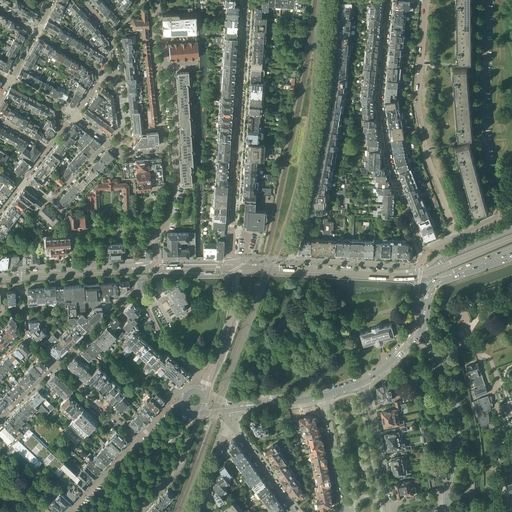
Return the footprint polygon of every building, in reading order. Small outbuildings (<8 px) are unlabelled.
[(16,0),(12,8),(16,10),(21,3),(18,1),(19,0),(16,0)] [(16,10),(21,13),(27,4),(24,2),(25,0),(24,0),(22,0),(21,3),(16,10)] [(102,0),(96,6),(99,9),(105,4),(108,1),(106,0),(105,0),(103,2),(102,0)] [(120,11),(122,13),(123,14),(132,1),(130,0),(127,0),(124,3),(119,8),(118,8),(120,11)] [(456,9),(456,10),(471,10),(470,0),(455,0),(456,5),(458,5),(458,9),(457,9),(456,9)] [(21,13),(25,16),(29,8),(30,7),(28,5),(29,3),(30,2),(28,1),(27,4),(21,13)] [(67,11),(67,10),(68,9),(69,8),(70,8),(68,7),(67,9),(64,7),(65,5),(58,1),(56,5),(67,11)] [(99,9),(102,13),(108,7),(107,5),(109,3),(108,2),(109,2),(108,1),(105,4),(99,9)] [(25,16),(29,18),(34,11),(31,9),(34,5),(32,3),(30,7),(29,8),(25,16)] [(67,12),(69,14),(78,6),(75,3),(73,5),(70,8),(69,8),(68,9),(67,10),(69,11),(67,12)] [(54,9),(63,14),(64,11),(66,12),(67,11),(56,5),(54,9)] [(108,7),(102,13),(105,16),(114,8),(113,7),(111,5),(108,7)] [(34,11),(29,18),(34,21),(38,13),(36,12),(39,7),(37,6),(34,11)] [(74,15),(74,14),(80,9),(78,6),(69,14),(70,15),(73,13),(74,15)] [(105,16),(108,19),(114,14),(112,12),(116,9),(117,7),(116,6),(114,8),(105,16)] [(180,14),(181,33),(182,33),(183,33),(183,36),(185,36),(185,33),(195,33),(196,33),(196,32),(196,26),(196,23),(195,17),(195,16),(195,13),(192,13),(192,9),(192,8),(180,9),(180,14)] [(52,13),(62,18),(63,19),(65,15),(63,14),(54,9),(52,13)] [(73,19),(71,21),(71,22),(82,12),(80,9),(74,14),(75,16),(73,18),(73,19)] [(456,26),(456,27),(471,27),(471,10),(456,10),(457,10),(458,10),(458,16),(457,16),(457,20),(458,20),(458,26),(457,26),(456,26)] [(108,19),(111,22),(122,13),(120,11),(115,15),(114,14),(108,19)] [(77,22),(79,20),(85,14),(82,12),(71,22),(72,23),(71,25),(72,26),(74,24),(73,23),(75,21),(77,22)] [(57,20),(59,21),(60,22),(61,22),(62,23),(63,21),(61,20),(62,18),(52,13),(50,16),(54,18),(57,20)] [(122,13),(111,22),(113,25),(115,26),(115,25),(119,19),(123,14),(122,13)] [(74,26),(76,28),(87,17),(85,14),(79,20),(80,21),(74,26)] [(177,34),(181,33),(180,14),(179,14),(170,14),(163,15),(163,14),(162,14),(162,15),(162,18),(162,19),(162,24),(162,28),(163,28),(163,34),(168,34),(169,35),(172,35),(172,34),(177,33),(177,34)] [(44,28),(47,29),(54,18),(50,16),(49,18),(51,19),(50,20),(51,20),(50,22),(48,21),(44,28)] [(80,27),(81,28),(90,20),(87,17),(76,28),(77,29),(80,27)] [(47,29),(50,31),(54,25),(53,24),(54,22),(55,21),(56,22),(57,20),(54,18),(47,29)] [(50,31),(53,33),(59,23),(60,22),(59,21),(57,20),(56,22),(58,23),(56,26),(54,25),(50,31)] [(78,31),(80,32),(81,33),(82,32),(81,30),(85,27),(86,28),(92,23),(90,20),(81,28),(78,30),(78,31)] [(12,31),(12,29),(15,24),(11,21),(6,31),(8,32),(10,29),(12,31)] [(59,23),(53,33),(56,35),(62,26),(61,26),(61,24),(60,24),(61,22),(60,22),(59,23)] [(56,35),(60,37),(66,27),(68,24),(66,23),(65,25),(63,27),(62,26),(56,35)] [(83,34),(84,35),(95,25),(92,23),(86,28),(88,29),(85,32),(85,31),(83,33),(82,32),(81,33),(83,34)] [(12,29),(16,31),(26,36),(28,32),(15,24),(12,29)] [(84,35),(86,37),(86,36),(90,32),(91,34),(97,28),(95,25),(84,35)] [(60,37),(63,39),(69,29),(66,27),(60,37)] [(456,43),(456,44),(471,44),(471,27),(456,27),(456,28),(457,28),(457,27),(458,27),(458,34),(457,34),(457,37),(458,37),(458,43),(457,43),(456,43)] [(90,37),(91,39),(100,31),(97,28),(91,34),(90,34),(92,36),(90,37)] [(63,39),(65,41),(72,31),(72,30),(69,29),(63,39)] [(16,31),(14,35),(24,40),(26,36),(16,31)] [(65,41),(69,43),(73,37),(75,33),(72,31),(65,41)] [(69,43),(72,45),(80,32),(78,31),(74,37),(73,37),(69,43)] [(100,31),(92,38),(94,41),(97,39),(102,34),(100,31)] [(72,45),(75,47),(79,40),(78,39),(79,37),(80,38),(81,36),(82,36),(83,34),(81,33),(80,32),(72,45)] [(122,37),(123,44),(133,43),(133,44),(136,43),(135,36),(136,36),(136,33),(122,34),(123,37),(122,37)] [(24,40),(14,35),(12,34),(11,36),(12,36),(15,38),(14,40),(22,43),(24,40)] [(94,44),(95,45),(104,36),(102,34),(97,39),(98,40),(95,42),(94,44)] [(81,41),(79,40),(75,47),(78,49),(86,37),(84,35),(82,39),(81,41)] [(95,45),(97,46),(98,47),(101,44),(107,39),(104,36),(95,45)] [(78,49),(81,51),(85,44),(84,43),(87,38),(86,37),(78,49)] [(38,38),(36,43),(45,47),(47,44),(38,38)] [(8,41),(9,42),(20,47),(22,43),(14,40),(13,41),(10,40),(9,39),(8,41)] [(100,49),(102,51),(103,49),(102,48),(109,42),(108,41),(107,39),(101,44),(102,45),(99,48),(100,49)] [(81,51),(84,52),(91,42),(90,40),(87,45),(85,44),(81,51)] [(11,45),(10,47),(18,51),(20,47),(9,42),(8,43),(11,45)] [(84,52),(87,55),(91,48),(90,47),(91,45),(93,46),(94,44),(92,42),(91,42),(84,52)] [(170,59),(170,62),(172,62),(172,61),(172,60),(183,60),(198,59),(198,57),(197,42),(193,42),(171,44),(170,43),(168,43),(169,46),(170,59)] [(36,43),(34,47),(43,52),(45,47),(36,43)] [(123,44),(124,52),(134,51),(133,44),(133,43),(123,44)] [(45,47),(43,52),(42,53),(45,55),(50,46),(47,44),(45,47)] [(471,44),(456,44),(456,45),(457,45),(458,45),(458,49),(456,49),(456,50),(457,54),(458,54),(458,57),(457,57),(456,57),(456,59),(457,59),(457,58),(458,58),(458,60),(458,61),(472,61),(472,57),(471,44)] [(4,46),(3,48),(16,55),(18,51),(10,47),(7,45),(6,47),(4,46)] [(45,55),(48,57),(50,55),(53,48),(50,46),(45,55)] [(91,48),(87,55),(90,56),(96,48),(93,46),(91,48)] [(90,56),(93,58),(98,52),(96,51),(97,49),(99,50),(100,49),(99,48),(98,47),(97,46),(96,48),(90,56)] [(390,49),(390,53),(401,54),(404,54),(404,50),(403,50),(403,47),(390,46),(390,49)] [(6,55),(9,56),(14,59),(16,55),(3,48),(2,47),(1,49),(7,53),(6,55)] [(34,47),(32,51),(39,55),(40,55),(42,53),(43,52),(34,47)] [(50,59),(51,60),(57,50),(53,48),(50,55),(48,57),(48,58),(50,59)] [(93,58),(96,60),(102,51),(100,49),(100,50),(101,50),(99,53),(98,52),(93,58)] [(103,49),(102,51),(96,60),(100,62),(107,53),(103,49)] [(55,62),(56,59),(60,52),(57,50),(51,60),(50,62),(52,63),(53,61),(55,62)] [(32,51),(29,55),(41,61),(42,59),(38,57),(39,55),(32,51)] [(55,65),(56,66),(63,54),(60,52),(56,59),(57,60),(55,65)] [(61,62),(62,63),(66,56),(63,54),(56,66),(57,66),(58,67),(61,62)] [(0,62),(0,68),(2,69),(9,56),(6,55),(5,56),(6,57),(4,61),(2,59),(0,62)] [(29,55),(27,60),(34,63),(35,61),(39,63),(40,63),(44,65),(45,63),(41,61),(29,55)] [(9,56),(2,69),(3,70),(3,69),(5,71),(6,71),(7,72),(14,59),(9,56)] [(70,58),(64,68),(67,70),(69,67),(73,60),(70,58)] [(27,60),(24,64),(28,66),(31,68),(32,68),(35,69),(36,70),(37,68),(38,66),(34,63),(27,60)] [(67,70),(70,72),(76,62),(73,60),(69,67),(67,70)] [(76,62),(70,72),(73,74),(74,74),(74,72),(75,71),(79,64),(76,62)] [(17,77),(21,79),(27,68),(28,66),(24,64),(17,77)] [(77,76),(79,72),(83,66),(79,64),(75,71),(77,72),(75,75),(74,74),(73,74),(73,75),(76,76),(76,77),(77,76)] [(21,79),(24,81),(28,74),(27,73),(29,69),(30,69),(31,68),(28,66),(27,68),(21,79)] [(77,76),(78,77),(79,76),(81,74),(82,75),(83,74),(84,72),(86,68),(83,66),(79,72),(77,76)] [(83,74),(86,77),(93,82),(93,80),(92,72),(86,68),(84,72),(83,74)] [(455,81),(455,86),(468,85),(467,72),(467,68),(453,69),(453,70),(454,70),(454,72),(453,72),(452,72),(452,74),(453,74),(453,73),(454,73),(454,76),(453,76),(453,81),(455,81)] [(28,83),(31,85),(35,77),(34,76),(35,74),(36,73),(37,74),(39,71),(38,71),(36,70),(35,69),(33,73),(28,83)] [(28,74),(24,81),(28,83),(33,73),(29,71),(28,74)] [(175,76),(176,84),(186,84),(187,82),(189,84),(188,72),(180,72),(179,73),(178,73),(177,75),(178,75),(177,77),(175,76)] [(37,75),(35,77),(31,85),(35,87),(40,77),(37,75)] [(250,82),(262,83),(263,76),(262,76),(260,76),(260,75),(250,75),(250,76),(249,78),(250,79),(250,80),(250,82)] [(35,87),(38,88),(42,81),(44,78),(41,76),(40,77),(35,87)] [(38,88),(42,90),(49,77),(47,76),(46,78),(47,79),(46,79),(44,82),(42,81),(38,88)] [(42,90),(45,92),(50,85),(51,83),(49,82),(51,78),(49,77),(42,90)] [(81,77),(81,78),(90,85),(93,82),(86,77),(85,79),(82,77),(81,77)] [(81,78),(78,82),(81,84),(87,89),(90,85),(81,78)] [(69,83),(73,86),(84,93),(87,89),(81,84),(78,82),(77,82),(73,80),(71,79),(70,82),(69,83)] [(49,94),(53,96),(57,89),(58,86),(56,85),(58,81),(57,80),(55,82),(49,94)] [(50,85),(45,92),(49,94),(55,82),(52,81),(51,83),(50,85)] [(53,96),(56,98),(62,88),(63,86),(63,85),(61,84),(59,87),(58,86),(57,89),(53,96)] [(176,93),(177,101),(187,100),(188,99),(189,99),(191,96),(188,94),(188,85),(186,84),(176,84),(176,90),(178,92),(177,93),(176,93)] [(456,97),(456,103),(470,102),(468,85),(455,86),(454,86),(453,86),(453,87),(454,87),(455,87),(455,93),(455,94),(455,97),(456,97)] [(73,86),(70,90),(71,90),(73,92),(74,93),(75,93),(81,97),(84,93),(73,86)] [(9,103),(15,90),(11,87),(4,100),(8,102),(9,103)] [(56,98),(60,100),(64,93),(65,90),(62,88),(56,98)] [(103,96),(107,90),(103,88),(99,93),(98,94),(102,97),(103,96)] [(60,100),(64,102),(68,95),(71,90),(69,89),(66,94),(64,93),(60,100)] [(15,90),(9,103),(11,104),(14,99),(15,100),(20,92),(19,92),(15,90)] [(389,100),(389,102),(396,100),(396,96),(395,96),(395,92),(386,91),(386,95),(386,99),(389,100)] [(15,100),(14,103),(18,105),(23,94),(20,92),(15,100)] [(64,102),(68,105),(75,93),(74,93),(73,92),(72,94),(70,97),(68,95),(64,102)] [(75,93),(68,105),(73,107),(81,97),(75,93)] [(110,101),(114,96),(110,93),(105,100),(107,101),(108,100),(109,101),(110,101)] [(18,105),(17,107),(18,108),(19,108),(21,103),(23,104),(27,96),(23,94),(18,105)] [(95,97),(104,104),(105,103),(107,101),(105,100),(104,102),(103,101),(104,99),(103,99),(102,97),(98,94),(95,97)] [(23,108),(25,109),(31,98),(28,96),(27,96),(23,104),(25,105),(23,108)] [(107,103),(107,105),(115,104),(114,96),(110,101),(109,101),(108,102),(107,101),(105,103),(107,103)] [(103,108),(104,109),(104,107),(103,106),(104,105),(104,104),(95,97),(93,100),(102,107),(102,108),(103,108)] [(29,108),(31,108),(35,100),(31,98),(25,109),(28,110),(29,108)] [(31,113),(33,115),(39,102),(35,100),(31,108),(33,109),(31,113)] [(102,111),(102,110),(103,108),(102,108),(102,107),(93,100),(91,103),(102,111)] [(177,109),(178,118),(188,117),(190,115),(189,102),(187,100),(177,101),(177,107),(180,108),(178,110),(177,109)] [(386,109),(399,106),(398,100),(396,100),(389,102),(385,102),(386,105),(386,109)] [(219,108),(232,109),(232,106),(232,102),(233,102),(219,101),(219,104),(219,108)] [(39,102),(33,114),(35,115),(37,112),(39,113),(43,104),(39,102)] [(457,114),(458,120),(471,119),(470,102),(456,103),(455,103),(454,103),(454,105),(455,104),(456,104),(457,110),(457,111),(457,114)] [(91,108),(95,111),(96,110),(101,113),(102,113),(102,112),(102,111),(91,103),(89,106),(91,108)] [(261,104),(249,103),(249,104),(248,104),(248,105),(247,107),(248,107),(248,108),(249,108),(248,110),(248,113),(249,114),(252,114),(255,114),(263,115),(264,104),(261,104)] [(39,117),(41,118),(47,107),(43,105),(43,104),(39,113),(41,114),(39,117)] [(5,118),(10,110),(11,109),(6,106),(5,109),(0,116),(5,118)] [(82,115),(85,117),(91,108),(89,106),(82,115)] [(387,113),(387,115),(400,113),(399,106),(386,109),(387,113)] [(47,117),(47,121),(55,120),(55,116),(47,116),(51,109),(47,107),(41,118),(43,119),(45,116),(47,117)] [(20,109),(19,108),(18,108),(17,110),(10,121),(15,124),(20,115),(17,113),(20,109)] [(85,117),(88,119),(93,113),(95,111),(91,108),(85,117)] [(10,121),(17,110),(15,109),(14,112),(10,110),(5,118),(10,121)] [(147,111),(148,118),(156,117),(155,109),(150,110),(150,111),(147,111)] [(88,119),(91,122),(98,113),(96,112),(95,114),(93,113),(88,119)] [(130,113),(131,120),(141,119),(140,112),(130,113)] [(400,113),(387,115),(388,117),(389,121),(388,121),(388,122),(401,119),(405,118),(403,112),(400,113)] [(23,117),(20,115),(15,124),(19,126),(24,117),(26,114),(25,113),(24,114),(23,117)] [(91,122),(94,124),(99,117),(97,116),(99,114),(98,113),(91,122)] [(19,126),(23,129),(28,120),(31,115),(29,114),(27,118),(24,117),(19,126)] [(94,124),(97,126),(102,120),(100,119),(102,116),(101,115),(99,117),(94,124)] [(97,126),(100,128),(107,120),(105,119),(104,117),(102,120),(97,126)] [(148,118),(148,123),(151,123),(152,126),(157,125),(156,117),(148,118)] [(179,126),(179,135),(189,134),(191,132),(193,129),(190,127),(190,118),(188,117),(178,118),(178,123),(181,125),(179,127),(179,126)] [(25,129),(30,132),(34,123),(36,124),(38,119),(35,118),(33,123),(29,121),(25,129)] [(132,134),(137,139),(139,136),(142,131),(141,119),(131,120),(132,134)] [(389,125),(389,128),(402,126),(401,119),(388,122),(389,125)] [(471,119),(458,120),(457,120),(456,120),(456,122),(457,122),(457,121),(458,121),(458,126),(457,126),(457,131),(459,131),(459,134),(458,134),(457,134),(457,135),(458,135),(459,135),(459,137),(459,138),(473,137),(472,133),(471,119)] [(46,124),(46,125),(55,132),(56,130),(57,130),(56,130),(56,128),(56,127),(55,121),(55,120),(47,121),(46,121),(46,123),(48,122),(48,123),(48,124),(46,124)] [(100,128),(103,131),(108,124),(106,123),(108,122),(109,123),(110,122),(107,120),(100,128)] [(103,131),(106,133),(113,124),(110,122),(109,123),(108,124),(103,131)] [(30,132),(34,134),(37,129),(38,130),(40,128),(41,126),(42,125),(40,123),(38,126),(36,124),(34,123),(30,132)] [(113,124),(106,133),(109,135),(117,127),(113,124)] [(46,125),(43,128),(53,135),(55,132),(46,125)] [(73,125),(71,128),(81,136),(85,132),(84,131),(75,125),(73,125)] [(41,126),(40,128),(42,130),(45,132),(43,134),(50,139),(53,135),(43,128),(41,126)] [(389,128),(391,140),(404,137),(402,126),(389,128)] [(71,128),(67,133),(75,138),(76,136),(80,138),(81,136),(71,128)] [(37,129),(34,134),(45,143),(47,142),(50,139),(43,134),(38,130),(37,129)] [(3,140),(7,142),(11,133),(7,131),(3,140)] [(246,142),(246,143),(258,144),(258,143),(258,140),(259,140),(259,137),(262,138),(262,132),(260,132),(247,131),(247,136),(246,136),(246,142)] [(89,136),(85,132),(81,136),(80,138),(78,141),(82,144),(79,148),(78,148),(81,151),(85,147),(88,143),(93,138),(89,136)] [(146,134),(145,135),(146,146),(156,145),(155,144),(156,143),(157,144),(158,143),(158,142),(159,141),(159,140),(158,132),(146,133),(146,134)] [(7,142),(11,144),(15,135),(11,133),(7,142)] [(67,133),(64,136),(74,144),(76,140),(75,138),(67,133)] [(180,143),(180,151),(190,150),(192,149),(191,135),(189,134),(179,135),(179,140),(182,142),(181,143),(180,143)] [(11,144),(15,146),(20,138),(15,135),(11,144)] [(139,136),(137,139),(136,140),(135,140),(134,142),(133,142),(134,143),(135,144),(133,148),(146,146),(145,135),(141,135),(140,137),(139,136)] [(64,136),(61,140),(69,146),(71,147),(72,145),(74,147),(75,145),(74,144),(64,136)] [(404,137),(391,140),(392,142),(393,146),(405,144),(405,138),(407,138),(406,137),(404,137)] [(15,146),(19,148),(24,140),(20,138),(15,146)] [(100,144),(93,138),(88,143),(95,150),(100,144)] [(19,149),(22,151),(28,142),(24,140),(19,148),(19,149)] [(61,140),(58,145),(66,151),(69,146),(61,140)] [(219,144),(219,150),(229,151),(230,143),(222,143),(222,141),(218,141),(217,141),(217,144),(219,144)] [(19,155),(23,157),(31,164),(34,159),(37,156),(40,152),(28,142),(22,151),(19,155)] [(92,153),(95,150),(88,143),(85,147),(92,153)] [(246,148),(244,151),(245,154),(245,159),(257,160),(259,160),(263,160),(267,160),(268,145),(258,144),(246,143),(246,148)] [(394,152),(406,150),(409,150),(408,143),(405,144),(393,146),(393,148),(394,152)] [(460,159),(461,163),(474,160),(471,148),(470,144),(456,147),(457,148),(457,150),(456,150),(456,152),(457,152),(457,151),(458,151),(459,154),(457,154),(458,159),(460,159)] [(58,145),(52,153),(61,160),(62,160),(63,158),(67,161),(68,159),(63,155),(66,151),(58,145)] [(85,147),(81,151),(88,157),(92,153),(85,147)] [(79,152),(78,154),(84,161),(88,157),(81,151),(78,148),(77,150),(79,152)] [(178,157),(179,173),(190,172),(191,170),(191,166),(190,166),(191,164),(193,165),(192,151),(190,150),(180,151),(181,156),(182,157),(180,159),(178,157)] [(216,155),(216,160),(218,160),(218,158),(229,159),(229,151),(219,150),(216,150),(216,155)] [(395,159),(407,156),(407,155),(406,150),(394,152),(394,155),(395,159)] [(108,151),(104,155),(110,161),(114,157),(108,151)] [(8,155),(4,152),(0,160),(1,161),(1,162),(2,163),(3,162),(4,163),(7,157),(8,155)] [(52,153),(49,157),(58,164),(61,160),(52,153)] [(78,154),(74,158),(81,164),(84,161),(78,154)] [(104,155),(100,159),(106,165),(110,161),(104,155)] [(397,166),(410,161),(409,158),(408,158),(407,157),(407,156),(395,159),(395,162),(397,166)] [(20,158),(17,162),(27,169),(29,166),(31,164),(23,157),(22,160),(20,158)] [(46,161),(55,168),(58,164),(49,157),(47,159),(46,161)] [(70,157),(68,159),(77,168),(81,164),(74,158),(72,160),(70,157)] [(137,182),(138,190),(151,189),(151,186),(164,184),(164,183),(163,183),(163,180),(163,177),(163,176),(162,174),(163,174),(162,174),(163,174),(162,174),(162,167),(161,165),(161,158),(148,159),(148,158),(144,159),(138,159),(135,160),(135,161),(122,162),(124,178),(137,177),(137,182)] [(68,159),(67,161),(65,163),(66,164),(68,166),(74,172),(77,168),(68,159)] [(100,159),(96,163),(102,169),(106,165),(100,159)] [(399,173),(411,168),(410,164),(411,163),(416,162),(415,160),(410,161),(397,166),(398,168),(399,173)] [(464,174),(465,180),(478,176),(474,160),(461,163),(460,164),(459,164),(460,165),(461,165),(463,171),(464,174)] [(46,161),(42,165),(51,171),(52,172),(55,168),(46,161)] [(27,169),(17,162),(14,166),(16,167),(14,169),(22,176),(24,173),(27,169)] [(92,167),(98,172),(98,173),(102,169),(96,163),(92,167)] [(42,165),(39,169),(50,177),(51,178),(53,176),(49,173),(51,171),(42,165)] [(74,172),(68,166),(66,167),(65,165),(63,167),(71,175),(72,173),(74,172)] [(71,175),(63,167),(59,171),(64,175),(67,179),(71,175)] [(78,181),(74,185),(80,190),(86,184),(90,188),(92,185),(89,183),(87,183),(87,182),(90,180),(90,182),(93,184),(96,182),(92,178),(98,172),(92,167),(88,171),(89,172),(86,176),(85,177),(84,179),(83,178),(79,182),(78,181)] [(411,168),(399,173),(400,175),(401,179),(413,174),(416,173),(413,167),(411,168)] [(39,169),(36,173),(48,182),(49,180),(48,179),(50,177),(39,169)] [(218,171),(218,179),(227,180),(228,172),(218,171)] [(190,172),(179,173),(180,181),(181,180),(182,182),(180,184),(181,185),(182,185),(183,185),(183,186),(184,186),(192,185),(191,173),(190,172)] [(36,173),(33,177),(43,184),(45,186),(48,182),(36,173)] [(2,183),(3,183),(5,184),(9,178),(7,177),(4,174),(0,179),(3,182),(2,183)] [(402,181),(404,185),(416,180),(417,180),(415,176),(414,177),(413,174),(401,179),(402,181)] [(58,184),(60,186),(64,182),(60,179),(58,177),(56,175),(53,179),(58,184)] [(468,191),(470,196),(483,193),(478,176),(465,180),(464,180),(464,182),(465,181),(466,181),(467,187),(468,190),(468,191)] [(43,184),(33,177),(31,179),(29,181),(38,188),(39,189),(43,184)] [(9,178),(5,184),(11,190),(13,188),(13,187),(15,184),(15,183),(9,178)] [(117,179),(113,179),(113,189),(122,189),(123,188),(123,183),(119,183),(118,180),(117,179)] [(93,189),(92,190),(97,190),(98,191),(99,190),(103,189),(103,180),(101,181),(101,184),(98,184),(93,189)] [(405,189),(406,191),(418,186),(416,180),(404,185),(405,189)] [(3,183),(0,187),(0,189),(7,195),(8,195),(7,195),(10,191),(11,190),(5,184),(3,183)] [(74,185),(71,189),(77,195),(81,191),(80,190),(74,185)] [(227,186),(216,185),(215,185),(212,185),(211,192),(212,192),(213,192),(227,193),(227,186)] [(407,193),(408,197),(420,192),(419,190),(422,189),(421,185),(418,186),(406,191),(407,193)] [(315,197),(314,199),(327,200),(329,200),(329,197),(328,197),(328,194),(329,194),(329,190),(327,190),(327,187),(315,187),(314,190),(314,193),(313,196),(315,197)] [(71,189),(67,193),(73,199),(77,195),(71,189)] [(20,194),(30,202),(32,203),(36,199),(24,190),(23,190),(20,194)] [(212,199),(213,199),(214,199),(226,200),(227,193),(213,192),(212,192),(211,199),(212,199)] [(409,201),(410,203),(422,198),(420,192),(408,197),(410,201),(409,201)] [(67,193),(63,197),(69,203),(73,199),(67,193)] [(483,193),(470,196),(469,197),(468,197),(468,198),(469,198),(470,198),(471,202),(470,203),(471,207),(473,207),(473,210),(472,210),(472,212),(473,211),(474,211),(474,213),(474,214),(488,210),(487,207),(483,193)] [(19,195),(17,198),(26,205),(27,206),(30,202),(20,194),(19,195)] [(242,201),(245,201),(255,202),(257,202),(257,199),(257,195),(256,195),(254,195),(243,194),(242,197),(242,201)] [(69,203),(63,197),(59,201),(65,207),(69,203)] [(17,198),(13,203),(24,211),(28,214),(31,216),(33,214),(28,210),(28,211),(24,208),(26,205),(17,198)] [(411,205),(413,209),(423,205),(422,201),(423,201),(422,198),(410,203),(411,205)] [(43,204),(36,199),(32,203),(36,206),(37,207),(39,208),(43,204)] [(212,199),(211,206),(214,206),(226,207),(226,200),(214,199),(213,199),(212,199)] [(255,202),(245,201),(245,206),(244,210),(243,225),(247,225),(246,227),(247,227),(250,227),(250,228),(250,227),(253,227),(253,228),(253,227),(256,228),(259,228),(262,228),(263,228),(263,224),(263,220),(265,220),(266,212),(264,212),(254,211),(255,202)] [(12,204),(9,208),(18,215),(21,212),(22,213),(24,211),(13,203),(12,204)] [(133,211),(132,203),(124,203),(124,212),(129,212),(129,211),(133,211)] [(414,213),(415,215),(427,211),(425,205),(423,205),(413,209),(414,213)] [(38,212),(42,216),(48,210),(44,206),(38,212)] [(210,213),(212,213),(225,214),(226,207),(214,206),(211,206),(210,206),(210,213)] [(4,214),(14,221),(18,215),(9,208),(7,210),(4,214)] [(42,216),(46,220),(52,213),(48,210),(42,216)] [(416,217),(417,221),(431,216),(429,212),(428,213),(427,211),(415,215),(416,217)] [(46,220),(50,223),(56,217),(52,213),(46,220)] [(78,214),(68,215),(69,227),(74,227),(74,230),(78,230),(79,230),(79,229),(80,229),(81,229),(81,230),(81,229),(85,229),(85,226),(90,226),(89,213),(80,214),(78,214)] [(3,216),(0,219),(0,220),(9,227),(11,224),(13,225),(16,222),(14,221),(4,214),(3,215),(3,216)] [(420,225),(421,227),(433,222),(431,216),(417,221),(418,224),(419,224),(419,225),(420,225)] [(56,217),(50,223),(54,227),(60,221),(56,217)] [(336,254),(336,239),(337,233),(331,233),(332,229),(333,229),(334,221),(327,221),(328,218),(326,218),(323,218),(323,223),(319,222),(319,229),(323,229),(323,233),(324,233),(324,239),(320,239),(316,239),(312,239),(312,253),(313,253),(315,253),(320,254),(320,253),(324,253),(324,252),(328,252),(328,254),(332,254),(336,254)] [(0,230),(0,231),(2,228),(7,232),(11,228),(9,227),(0,220),(0,230)] [(422,231),(423,234),(434,230),(433,227),(435,226),(433,222),(421,227),(421,228),(420,229),(421,230),(421,231),(422,231)] [(216,247),(215,258),(221,258),(223,257),(222,256),(223,251),(223,244),(224,228),(217,227),(216,244),(216,247)] [(434,230),(423,234),(424,236),(424,237),(424,238),(424,239),(426,240),(438,236),(437,232),(435,233),(434,230)] [(448,259),(448,260),(511,233),(511,232),(475,248),(448,259)] [(163,248),(159,248),(160,258),(163,258),(168,258),(188,258),(188,249),(180,250),(180,241),(188,241),(188,233),(178,233),(171,233),(167,233),(167,234),(167,235),(167,245),(166,245),(166,246),(163,246),(163,248)] [(8,248),(9,249),(11,250),(20,239),(20,238),(21,237),(20,235),(8,248)] [(305,252),(312,253),(312,239),(312,236),(307,235),(306,239),(302,239),(302,245),(300,245),(300,247),(300,252),(303,255),(305,252)] [(47,251),(51,251),(51,255),(57,254),(57,255),(61,254),(66,254),(66,251),(70,250),(69,245),(70,245),(70,236),(45,238),(46,247),(51,246),(51,247),(47,247),(47,251)] [(379,256),(382,256),(382,241),(375,240),(376,237),(375,237),(375,240),(374,256),(377,256),(379,256)] [(338,254),(343,254),(344,239),(336,239),(336,254),(338,254)] [(370,255),(374,256),(375,240),(373,240),(373,242),(365,242),(365,255),(367,255),(368,256),(368,257),(369,257),(370,256),(370,255)] [(390,256),(391,256),(391,241),(387,241),(388,240),(383,240),(383,241),(382,241),(382,256),(385,256),(385,257),(387,257),(387,256),(390,256)] [(405,257),(406,243),(406,242),(406,241),(398,241),(398,257),(398,256),(401,257),(401,258),(405,258),(405,257)] [(21,249),(23,251),(31,244),(28,242),(21,249)] [(452,268),(452,269),(509,245),(511,244),(511,243),(499,249),(452,268)] [(106,251),(109,251),(122,252),(124,252),(124,251),(124,244),(106,244),(106,251)] [(19,253),(9,254),(7,268),(9,267),(14,266),(19,257),(18,256),(19,255),(19,254),(22,251),(20,250),(18,251),(19,253)] [(29,252),(29,254),(29,265),(40,265),(39,259),(39,254),(35,254),(35,251),(29,252)] [(122,252),(109,251),(108,260),(122,259),(122,252)] [(0,256),(0,267),(7,267),(7,268),(9,254),(2,254),(0,256)] [(21,254),(19,257),(14,266),(16,266),(18,266),(20,266),(21,266),(22,266),(29,265),(29,254),(21,254)] [(107,284),(105,284),(101,284),(101,285),(101,290),(101,294),(101,295),(101,300),(101,302),(106,302),(105,300),(109,300),(109,296),(112,295),(112,293),(112,289),(112,283),(107,284)] [(167,289),(174,301),(170,303),(173,309),(176,314),(181,311),(182,313),(184,312),(184,311),(187,309),(185,306),(186,306),(184,303),(187,301),(184,295),(185,295),(185,292),(183,289),(181,289),(177,283),(167,289)] [(102,314),(102,310),(101,305),(102,305),(101,302),(101,300),(101,295),(100,293),(101,293),(100,290),(100,284),(87,285),(87,286),(85,286),(86,299),(87,299),(87,306),(87,318),(93,324),(102,314)] [(72,286),(74,307),(87,306),(87,299),(86,299),(85,286),(84,286),(83,285),(81,285),(73,286),(72,286)] [(483,291),(486,298),(486,299),(487,298),(502,293),(502,292),(499,285),(483,290),(483,291)] [(65,308),(71,308),(74,307),(72,286),(64,287),(65,299),(65,302),(65,307),(65,308)] [(55,287),(49,288),(44,288),(45,302),(45,303),(46,303),(46,304),(57,303),(56,300),(55,287)] [(62,299),(65,299),(64,287),(55,287),(56,300),(58,299),(58,301),(60,301),(60,303),(62,302),(62,299)] [(129,287),(123,288),(118,288),(119,299),(122,295),(127,290),(128,289),(128,288),(129,288),(129,287)] [(42,303),(45,302),(44,288),(36,289),(37,301),(37,304),(38,304),(38,301),(41,301),(42,303)] [(33,301),(37,301),(36,289),(27,290),(28,302),(28,304),(33,303),(33,301)] [(7,291),(8,300),(8,306),(10,306),(10,304),(12,304),(12,307),(16,307),(16,303),(16,300),(15,291),(7,291)] [(105,300),(106,302),(106,304),(105,304),(105,305),(103,305),(102,305),(101,305),(102,310),(103,308),(106,311),(107,310),(109,308),(112,305),(109,301),(109,300),(105,300)] [(126,329),(127,329),(133,323),(136,320),(134,318),(136,316),(140,313),(139,312),(141,311),(138,307),(137,308),(136,307),(137,306),(137,305),(135,303),(134,303),(133,304),(132,303),(131,303),(128,306),(127,307),(128,307),(124,311),(129,316),(127,318),(128,320),(123,325),(127,329),(126,329)] [(87,306),(74,307),(71,308),(89,327),(93,324),(87,318),(87,306)] [(67,317),(73,323),(82,333),(86,329),(87,329),(89,327),(71,308),(65,308),(66,317),(67,317)] [(8,320),(10,322),(17,328),(16,319),(10,314),(9,315),(6,319),(8,320)] [(112,322),(111,323),(117,328),(117,327),(118,326),(120,328),(123,324),(116,318),(113,321),(113,322),(112,323),(112,322)] [(9,325),(7,327),(15,335),(17,334),(17,331),(15,330),(17,328),(10,322),(8,324),(9,325)] [(67,328),(69,330),(73,334),(74,337),(76,339),(77,339),(76,339),(78,338),(81,335),(82,334),(82,333),(73,323),(70,326),(69,325),(67,328)] [(109,324),(106,327),(112,332),(117,328),(111,323),(110,324),(109,324)] [(125,335),(128,338),(134,331),(135,331),(138,327),(134,324),(133,323),(127,329),(124,333),(123,332),(121,332),(118,335),(121,337),(123,335),(124,336),(125,335)] [(3,329),(4,330),(12,338),(15,335),(7,327),(4,324),(2,326),(4,328),(3,329)] [(395,336),(392,327),(391,324),(385,326),(379,328),(379,325),(372,327),(373,330),(367,331),(360,333),(364,345),(371,343),(375,342),(375,343),(376,343),(376,344),(377,344),(378,345),(379,345),(380,345),(381,345),(382,344),(383,344),(383,343),(384,343),(384,342),(384,341),(384,340),(384,339),(388,338),(395,336)] [(94,339),(104,348),(105,350),(113,341),(117,337),(112,332),(106,327),(104,330),(103,330),(103,331),(102,331),(99,334),(98,335),(95,338),(94,339)] [(31,333),(35,336),(43,328),(35,329),(31,333)] [(43,328),(35,336),(34,336),(38,340),(47,332),(43,328)] [(0,334),(1,334),(8,342),(12,338),(4,330),(0,334)] [(67,330),(63,334),(72,343),(76,339),(74,337),(73,334),(69,330),(68,331),(67,330)] [(124,348),(126,350),(139,335),(138,334),(135,331),(134,331),(128,338),(124,342),(127,344),(124,348)] [(0,333),(0,339),(5,345),(8,342),(1,334),(0,334),(0,333)] [(53,334),(48,339),(62,353),(63,352),(66,349),(67,348),(68,348),(67,347),(65,345),(63,345),(58,339),(53,334)] [(63,334),(58,339),(63,345),(65,345),(67,347),(72,343),(63,334)] [(132,349),(134,351),(144,341),(140,338),(141,337),(139,335),(126,350),(123,353),(126,355),(132,349)] [(62,353),(48,339),(51,343),(47,347),(48,349),(49,349),(50,351),(51,351),(53,354),(54,354),(56,356),(58,356),(61,353),(61,354),(62,353)] [(89,343),(89,344),(98,351),(99,350),(101,351),(104,348),(94,339),(89,343)] [(134,358),(136,360),(149,345),(148,344),(144,341),(134,351),(137,354),(133,357),(134,358)] [(22,343),(18,347),(26,355),(27,354),(28,355),(31,352),(30,351),(32,350),(24,343),(22,343)] [(84,348),(93,356),(95,358),(98,355),(96,353),(97,352),(99,354),(99,353),(98,351),(89,344),(84,348)] [(138,362),(140,360),(143,362),(144,361),(154,350),(151,347),(151,346),(149,345),(136,360),(138,362)] [(18,347),(12,352),(19,360),(22,358),(25,361),(28,358),(26,355),(18,347)] [(80,352),(84,356),(91,362),(91,361),(90,360),(93,356),(84,348),(80,352)] [(143,366),(146,369),(159,354),(158,353),(157,353),(154,350),(144,361),(146,363),(144,366),(143,366)] [(12,352),(8,356),(16,363),(19,360),(12,352)] [(151,367),(154,370),(164,359),(159,354),(146,369),(148,371),(148,370),(151,367)] [(160,373),(162,371),(173,360),(172,359),(172,358),(171,358),(169,355),(168,355),(164,359),(154,370),(157,372),(158,371),(160,373)] [(8,356),(4,360),(12,367),(16,363),(8,356)] [(33,363),(34,364),(42,372),(47,367),(47,365),(38,356),(32,362),(33,363)] [(69,367),(71,369),(79,362),(74,358),(68,363),(68,364),(68,366),(69,367)] [(423,365),(424,366),(426,365),(426,364),(428,364),(430,369),(432,368),(433,366),(429,359),(427,359),(425,360),(425,361),(422,362),(422,363),(423,365)] [(1,363),(0,363),(8,371),(9,369),(12,372),(14,369),(12,367),(4,360),(1,363)] [(162,371),(170,379),(180,367),(175,363),(176,362),(173,360),(162,371)] [(74,372),(76,374),(83,366),(81,364),(82,363),(80,361),(79,362),(71,369),(74,372)] [(471,391),(473,396),(474,397),(476,396),(477,396),(488,392),(488,393),(488,392),(487,390),(486,388),(486,386),(485,386),(482,377),(483,377),(482,374),(481,374),(478,363),(473,365),(473,364),(471,365),(466,367),(470,379),(476,377),(480,388),(474,390),(471,391)] [(28,369),(29,370),(36,378),(42,372),(34,364),(28,369)] [(77,375),(80,377),(87,370),(88,369),(84,365),(83,366),(76,374),(77,375)] [(88,378),(93,383),(103,372),(100,369),(98,367),(92,373),(88,378)] [(181,367),(180,367),(170,379),(169,379),(169,380),(173,383),(174,383),(174,384),(176,387),(178,387),(179,386),(180,385),(183,382),(183,381),(184,382),(186,380),(185,379),(186,378),(187,377),(189,377),(190,377),(190,376),(191,376),(190,374),(190,373),(189,373),(189,372),(187,373),(183,369),(181,367)] [(84,382),(88,378),(92,373),(91,371),(90,372),(88,371),(89,370),(88,369),(87,370),(80,377),(83,380),(84,382)] [(29,370),(23,376),(30,383),(32,381),(36,378),(29,370)] [(93,383),(98,388),(109,377),(103,372),(93,383)] [(104,393),(114,382),(118,378),(113,373),(109,377),(98,388),(104,393)] [(45,392),(49,389),(59,377),(56,374),(54,374),(43,385),(39,389),(41,391),(44,394),(45,392)] [(23,376),(18,381),(25,388),(29,385),(30,383),(23,376)] [(49,389),(53,393),(64,381),(62,380),(59,377),(49,389)] [(13,380),(12,382),(21,392),(25,388),(18,381),(15,378),(13,380)] [(58,391),(60,393),(68,385),(65,383),(66,383),(64,381),(53,393),(55,395),(58,391)] [(11,388),(18,395),(21,392),(12,382),(11,382),(10,383),(12,386),(11,388)] [(104,393),(109,398),(120,387),(114,382),(104,393)] [(378,387),(378,388),(379,392),(378,392),(379,393),(378,393),(379,398),(380,398),(380,400),(385,399),(385,400),(392,399),(391,393),(392,393),(391,391),(392,391),(391,387),(390,384),(386,385),(386,384),(382,385),(382,386),(378,387)] [(5,390),(7,392),(14,399),(18,395),(11,388),(8,385),(6,386),(6,387),(7,388),(5,390)] [(68,385),(60,393),(59,395),(64,399),(72,391),(71,388),(68,385)] [(115,403),(122,395),(125,392),(120,387),(109,398),(115,403)] [(29,399),(28,399),(37,408),(45,416),(47,418),(53,411),(52,409),(55,406),(40,392),(38,390),(37,391),(36,392),(33,394),(30,397),(30,398),(29,399)] [(154,391),(150,396),(160,406),(161,405),(162,404),(165,401),(158,395),(154,391)] [(7,392),(2,396),(9,403),(14,399),(7,392)] [(2,395),(0,397),(0,401),(5,407),(9,403),(2,396),(2,395)] [(61,409),(66,413),(76,402),(69,396),(68,395),(61,404),(60,405),(60,406),(61,407),(63,408),(61,409)] [(122,395),(115,403),(114,404),(114,406),(117,408),(116,409),(119,413),(120,412),(122,410),(129,402),(122,395)] [(144,401),(144,402),(155,412),(156,411),(157,409),(160,406),(150,396),(148,395),(145,399),(146,399),(144,401)] [(490,410),(491,409),(491,408),(490,406),(490,405),(492,405),(493,405),(492,402),(490,402),(488,395),(477,399),(477,400),(473,401),(478,415),(477,415),(478,415),(477,417),(478,417),(478,418),(481,425),(482,425),(482,426),(485,426),(485,424),(489,422),(489,415),(489,414),(488,414),(489,412),(488,412),(488,411),(489,411),(490,410)] [(28,399),(24,403),(32,412),(37,408),(28,399)] [(69,415),(73,419),(83,408),(80,406),(79,405),(76,402),(66,413),(69,416),(69,415)] [(142,408),(150,416),(152,415),(152,414),(155,412),(144,402),(145,402),(141,406),(143,408),(142,408)] [(20,407),(30,417),(33,413),(32,412),(24,403),(20,407)] [(381,416),(382,420),(395,417),(398,417),(397,412),(402,411),(401,408),(407,407),(406,403),(401,404),(395,406),(396,409),(388,411),(388,409),(385,410),(385,411),(382,412),(382,414),(382,415),(381,416)] [(16,411),(25,421),(30,417),(20,407),(16,411)] [(138,410),(136,412),(146,421),(148,419),(150,416),(142,408),(140,407),(137,410),(138,410)] [(83,408),(73,419),(69,423),(84,436),(97,422),(90,415),(87,413),(87,412),(86,411),(83,409),(83,408)] [(16,411),(12,415),(27,431),(29,429),(31,427),(25,421),(16,411)] [(283,420),(285,427),(292,425),(289,411),(285,412),(287,419),(283,420)] [(132,417),(133,418),(142,425),(144,423),(146,421),(136,412),(135,413),(132,417)] [(8,419),(23,434),(24,434),(27,431),(12,415),(8,419)] [(301,429),(302,429),(316,427),(315,426),(315,422),(315,421),(316,420),(315,418),(314,417),(314,416),(310,417),(310,416),(304,417),(300,418),(299,418),(298,419),(299,420),(300,424),(301,429)] [(398,417),(395,417),(382,420),(383,423),(384,424),(385,427),(388,426),(399,424),(399,428),(401,428),(407,427),(407,426),(407,424),(405,425),(404,423),(404,420),(402,421),(398,421),(398,417)] [(142,426),(142,425),(133,418),(132,419),(126,419),(125,420),(136,429),(138,429),(140,428),(142,426)] [(3,423),(19,439),(23,434),(8,419),(6,420),(3,423)] [(267,424),(266,420),(263,420),(257,420),(255,420),(253,420),(251,421),(250,423),(250,425),(252,426),(252,427),(253,426),(253,429),(254,432),(256,434),(257,434),(257,436),(260,436),(268,435),(267,433),(268,433),(268,430),(268,425),(267,424)] [(0,426),(0,437),(4,442),(10,447),(12,445),(32,464),(36,468),(42,462),(18,440),(19,439),(3,423),(0,426)] [(304,433),(304,438),(318,435),(317,427),(316,426),(315,426),(316,427),(302,429),(302,434),(304,433)] [(67,486),(69,488),(77,495),(78,494),(81,491),(82,489),(87,484),(77,474),(75,472),(64,462),(70,457),(66,453),(60,459),(48,447),(34,434),(36,431),(31,427),(29,429),(27,431),(24,434),(23,434),(19,439),(18,440),(42,462),(52,472),(64,483),(66,481),(67,483),(70,480),(68,479),(71,476),(76,480),(75,482),(73,484),(71,486),(69,484),(69,485),(68,486),(67,486)] [(111,437),(120,446),(123,443),(124,443),(126,441),(126,440),(126,439),(113,427),(109,432),(112,434),(110,436),(111,437)] [(385,439),(386,442),(400,440),(399,436),(401,435),(400,431),(388,434),(385,434),(386,438),(385,438),(386,439),(385,439)] [(307,442),(308,446),(322,443),(321,439),(320,439),(319,439),(318,435),(304,438),(305,442),(307,442)] [(105,443),(115,453),(118,450),(119,450),(121,448),(121,447),(121,446),(120,446),(111,437),(108,440),(105,443)] [(99,448),(111,458),(110,458),(115,453),(105,443),(101,440),(99,443),(102,445),(99,447),(99,448)] [(228,454),(230,456),(240,449),(234,440),(233,440),(232,440),(230,441),(230,442),(230,443),(231,444),(230,444),(229,445),(229,444),(229,445),(230,446),(228,448),(227,448),(226,452),(226,453),(226,452),(227,455),(228,454)] [(400,440),(386,442),(387,446),(387,447),(388,446),(388,450),(404,447),(405,446),(405,443),(401,444),(400,440)] [(310,455),(323,452),(324,452),(324,448),(323,448),(322,443),(308,446),(310,455)] [(267,455),(269,457),(272,455),(278,451),(281,449),(279,446),(278,447),(276,444),(274,445),(273,446),(273,445),(270,447),(270,448),(265,451),(265,452),(264,454),(265,455),(267,455)] [(4,453),(0,456),(0,458),(5,463),(9,459),(8,458),(13,453),(17,457),(16,458),(27,468),(32,464),(12,445),(10,447),(6,452),(5,450),(3,452),(4,453)] [(94,453),(105,463),(106,463),(111,458),(99,448),(97,450),(94,447),(91,450),(94,453)] [(234,463),(235,462),(245,455),(244,455),(240,449),(230,456),(229,457),(232,461),(234,463)] [(269,458),(272,463),(282,456),(282,455),(281,455),(278,451),(272,455),(269,457),(269,458)] [(310,459),(311,463),(325,461),(323,452),(310,455),(310,459)] [(87,455),(88,456),(101,468),(105,463),(94,453),(92,455),(90,453),(87,455)] [(235,462),(239,468),(249,461),(245,455),(235,462)] [(86,463),(96,473),(97,474),(101,469),(101,468),(88,456),(86,458),(88,461),(86,463)] [(276,469),(286,462),(282,456),(272,463),(276,469)] [(392,467),(407,464),(406,460),(405,461),(404,457),(402,457),(402,456),(394,457),(395,458),(391,459),(392,462),(391,462),(392,467)] [(80,468),(91,478),(92,478),(96,473),(86,463),(84,461),(82,463),(84,465),(81,468),(81,467),(80,468)] [(242,474),(253,467),(249,461),(239,468),(243,473),(242,474)] [(312,468),(313,472),(327,470),(326,466),(325,461),(311,463),(312,468)] [(276,470),(279,475),(290,468),(286,462),(276,469),(275,470),(276,470)] [(219,470),(221,472),(227,480),(227,481),(232,477),(229,472),(225,467),(224,464),(220,467),(221,468),(219,470)] [(407,464),(392,467),(392,468),(391,468),(392,471),(393,471),(394,476),(397,475),(398,476),(403,475),(404,479),(412,477),(411,473),(406,473),(406,472),(407,472),(406,469),(408,469),(407,464)] [(240,475),(245,481),(257,472),(253,467),(242,474),(240,475)] [(77,474),(87,484),(89,482),(88,481),(91,478),(80,468),(77,471),(78,472),(77,474)] [(281,479),(283,482),(292,475),(294,474),(290,468),(279,475),(281,478),(281,479)] [(315,481),(329,478),(327,473),(327,470),(313,472),(314,477),(315,481)] [(216,477),(218,480),(225,490),(226,489),(225,487),(229,484),(227,481),(227,480),(221,472),(216,475),(216,477)] [(249,487),(250,486),(261,478),(257,472),(245,481),(249,487)] [(426,474),(427,483),(434,482),(432,473),(426,474)] [(285,486),(286,488),(295,482),(297,481),(293,475),(292,475),(283,482),(282,483),(284,486),(285,486)] [(252,486),(256,492),(265,484),(261,478),(250,486),(251,487),(252,486)] [(314,485),(315,490),(329,487),(328,483),(329,482),(329,478),(315,481),(316,485),(314,485)] [(394,483),(395,485),(395,488),(396,489),(397,491),(396,492),(397,495),(398,495),(398,497),(416,493),(415,487),(413,487),(410,487),(409,483),(419,482),(418,479),(418,478),(412,479),(412,480),(410,480),(409,479),(393,483),(394,484),(394,483)] [(213,485),(216,489),(223,499),(224,498),(222,495),(226,492),(225,490),(218,480),(213,483),(213,485)] [(292,493),(301,486),(297,481),(295,482),(286,488),(288,490),(290,493),(291,493),(292,493)] [(257,501),(259,499),(260,498),(269,490),(265,484),(256,492),(259,496),(255,499),(257,501)] [(301,486),(292,493),(293,495),(295,498),(297,498),(299,496),(300,498),(305,495),(302,492),(304,490),(302,487),(303,487),(302,486),(301,486)] [(315,493),(316,498),(330,496),(331,495),(329,487),(315,490),(315,493)] [(77,495),(69,488),(66,492),(64,494),(71,501),(77,495)] [(163,493),(164,493),(172,501),(173,498),(171,497),(173,496),(172,494),(171,493),(171,491),(169,489),(167,490),(167,489),(165,492),(163,493)] [(223,499),(216,489),(212,492),(214,495),(213,495),(214,497),(214,498),(215,498),(216,501),(218,504),(218,505),(220,504),(219,503),(224,500),(223,499)] [(56,493),(53,496),(66,507),(69,504),(71,502),(70,502),(71,501),(58,490),(56,493)] [(263,501),(264,503),(273,495),(269,490),(260,498),(259,499),(261,502),(263,501)] [(159,498),(166,504),(167,504),(168,503),(170,501),(171,502),(172,501),(164,493),(163,494),(162,496),(161,496),(160,497),(160,498),(159,498)] [(266,506),(267,508),(276,500),(273,495),(264,503),(262,504),(264,507),(266,506)] [(66,507),(53,496),(49,500),(48,502),(58,511),(61,511),(62,511),(66,507)] [(330,496),(316,498),(317,504),(316,504),(317,509),(319,508),(320,509),(321,508),(322,509),(324,509),(324,508),(327,507),(327,508),(328,507),(330,506),(331,505),(331,503),(331,502),(330,496)] [(154,503),(161,510),(166,504),(159,498),(156,501),(154,503)] [(242,511),(243,511),(235,502),(234,503),(233,501),(235,499),(235,498),(232,500),(221,509),(223,511),(242,511)] [(268,511),(271,511),(280,505),(276,500),(267,508),(268,509),(267,511),(268,511)] [(41,510),(40,511),(56,511),(47,503),(44,507),(42,506),(39,509),(41,510)] [(154,503),(149,509),(153,511),(161,511),(163,511),(161,510),(154,503)]
